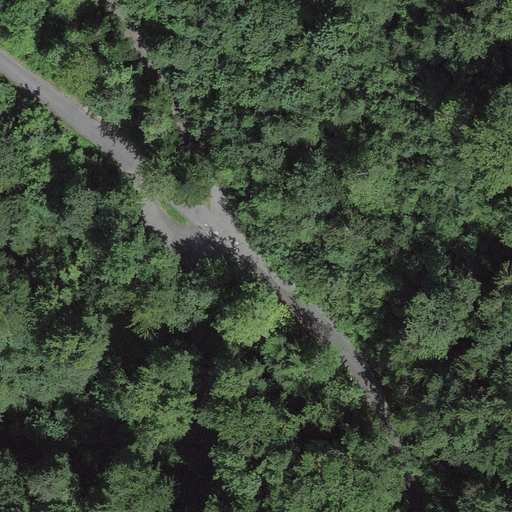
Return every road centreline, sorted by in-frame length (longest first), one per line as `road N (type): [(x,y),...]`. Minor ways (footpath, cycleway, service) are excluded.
road 1 (residential): [(218,236),(307,304),(354,362),(386,412),(428,511)]
road 2 (residential): [(218,236),(226,217),(220,186),(115,0)]
road 3 (residential): [(0,55),(149,176)]
road 4 (residential): [(218,236),(196,246),(164,239),(150,211),(149,176)]
